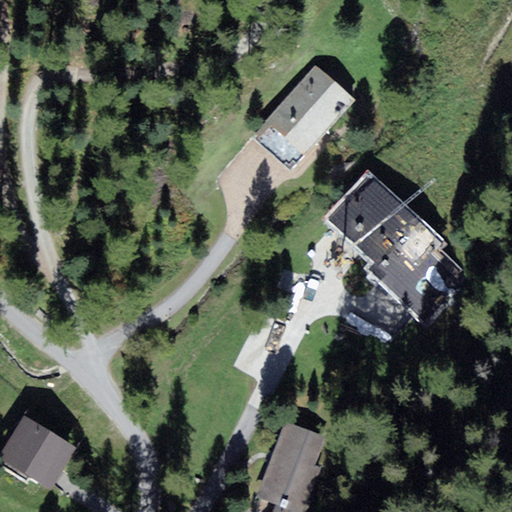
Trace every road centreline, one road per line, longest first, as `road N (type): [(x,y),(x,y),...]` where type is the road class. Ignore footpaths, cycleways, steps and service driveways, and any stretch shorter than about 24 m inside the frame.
road 1 (track): [(50,266),(34,193),(31,105),(41,80),(132,77),(218,57),(283,0)]
road 2 (track): [(50,266),(20,230),(6,193),(0,6)]
road 3 (residential): [(148,511),(143,449),(85,362)]
